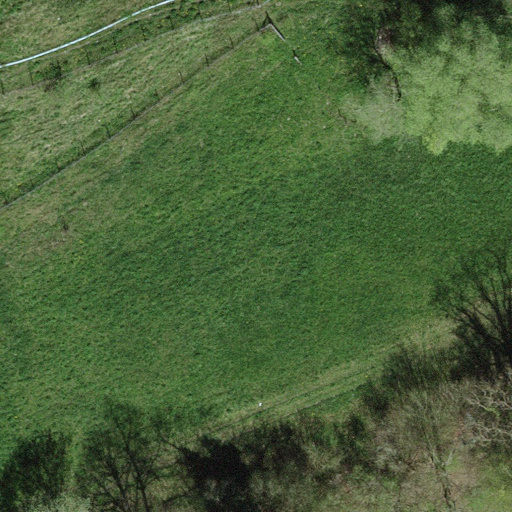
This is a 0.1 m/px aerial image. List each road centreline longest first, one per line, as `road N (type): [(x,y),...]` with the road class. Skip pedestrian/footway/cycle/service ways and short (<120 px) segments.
road 1 (track): [(211,433),(511,303)]
road 2 (track): [(0,71),(239,0)]
road 3 (track): [(341,0),(511,24)]
